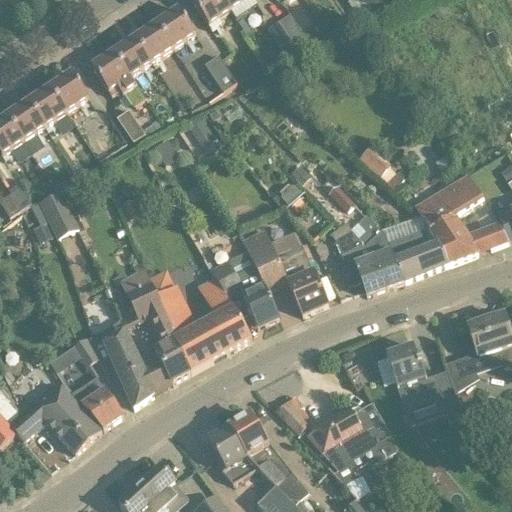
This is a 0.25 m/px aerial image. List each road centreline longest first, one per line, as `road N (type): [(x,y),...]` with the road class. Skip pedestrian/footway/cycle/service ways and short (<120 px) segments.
road 1 (tertiary): [(47,511),(175,412),(233,379),(396,307),(511,270)]
road 2 (residential): [(0,73),(107,0)]
